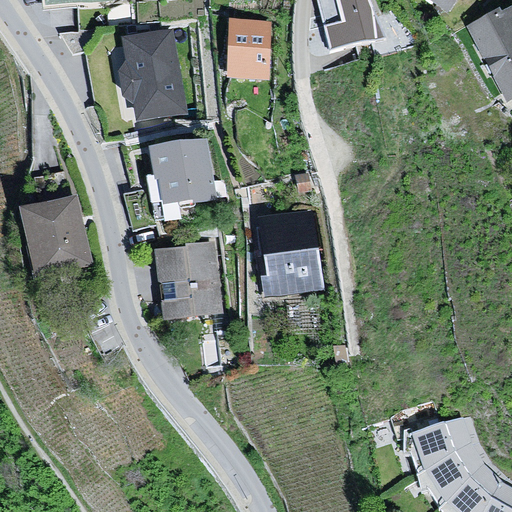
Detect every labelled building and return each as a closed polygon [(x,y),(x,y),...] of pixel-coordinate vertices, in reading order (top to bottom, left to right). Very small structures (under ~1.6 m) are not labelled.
[(367,0),(315,0),(329,55),(376,42),(373,12),(367,0)] [(449,0),(423,0),(441,12),(449,0)] [(511,99),(511,8),(467,29),(502,104),(511,99)] [(270,83),(269,24),(222,25),(223,84),(270,83)] [(180,101),(169,44),(123,52),(134,110),(180,101)] [(205,144),(147,153),(157,218),(215,209),(205,144)] [(75,200),(12,213),(28,290),(90,278),(75,200)] [(317,216),(258,222),(266,302),(325,296),(317,216)] [(225,317),(215,248),(155,256),(165,326),(225,317)] [(477,455),(469,423),(408,442),(420,485),(435,511),(511,511),(511,492),(497,486),(477,455)]
